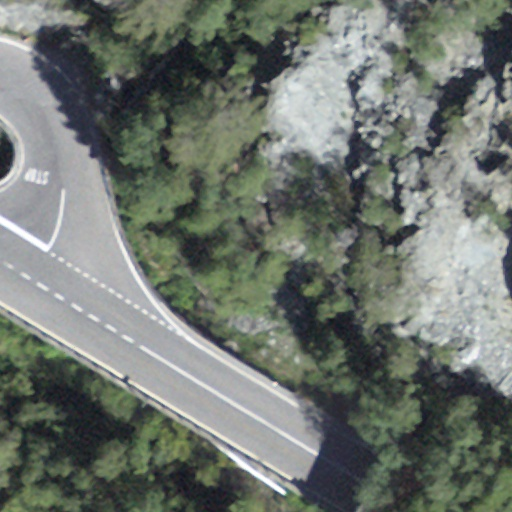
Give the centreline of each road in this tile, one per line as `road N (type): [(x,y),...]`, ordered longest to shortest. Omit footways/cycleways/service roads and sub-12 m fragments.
road 1 (secondary): [(30,281),(403,511)]
road 2 (tertiary): [(0,74),(41,101),(62,144),(57,215),(30,281)]
